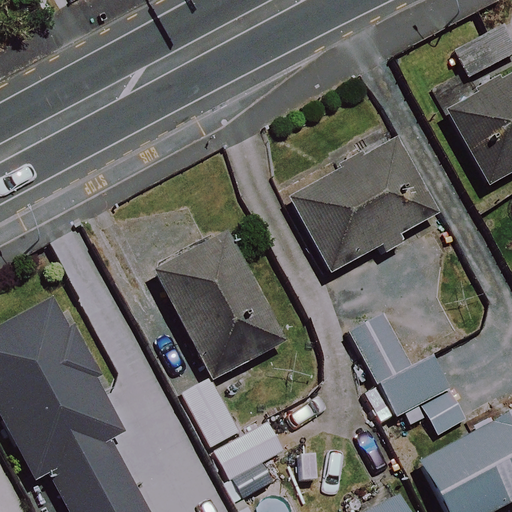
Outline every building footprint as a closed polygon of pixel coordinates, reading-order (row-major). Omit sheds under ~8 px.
[(511,57),(499,32),(454,55),(468,80),(511,57)] [(511,177),(511,81),(444,117),(484,193),(511,177)] [(433,228),(394,147),(285,199),(324,280),(433,228)] [(214,511),(68,217),(0,250),(0,380),(65,511),(214,511)] [(282,349),(225,241),(153,278),(210,387),(282,349)] [(407,372),(378,322),(347,340),(396,425),(445,396),(425,362),(407,372)] [(233,433),(208,387),(180,402),(205,448),(233,433)] [(497,511),(511,505),(511,419),(417,467),(440,511),(497,511)] [(279,456),(263,428),(211,458),(226,486),(279,456)] [(40,511),(0,437),(0,511),(40,511)] [(399,511),(395,503),(377,511),(399,511)]
